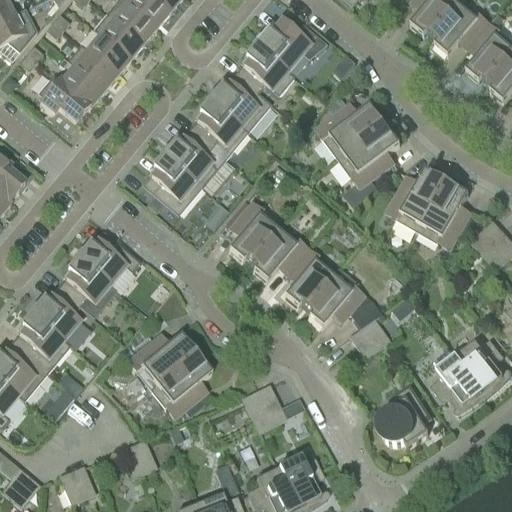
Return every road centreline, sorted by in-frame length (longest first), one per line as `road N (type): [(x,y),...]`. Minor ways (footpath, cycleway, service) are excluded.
road 1 (residential): [(92,193),(162,110),(155,90),(141,91),(67,174)]
road 2 (residential): [(213,0),(178,43),(193,64),(209,63),(261,0)]
road 3 (residential): [(393,70),(445,147),(511,187)]
road 4 (residential): [(382,511),(365,463),(298,366)]
road 5 (residential): [(511,152),(480,116),(393,70)]
road 6 (residential): [(201,285),(92,193)]
road 7 (residential): [(394,511),(511,430)]
road 8 (residential): [(0,279),(23,280),(92,193)]
road 9 (residential): [(201,285),(220,319),(253,350),(298,366)]
road 10 (residential): [(298,366),(246,306),(201,285)]
